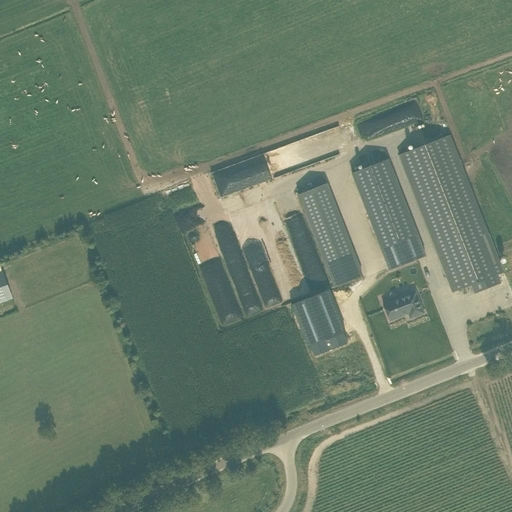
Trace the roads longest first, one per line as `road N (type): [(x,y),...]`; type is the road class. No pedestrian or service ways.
road 1 (unclassified): [(283,439),(511,348)]
road 2 (unclassified): [(114,511),(164,483),(283,439)]
